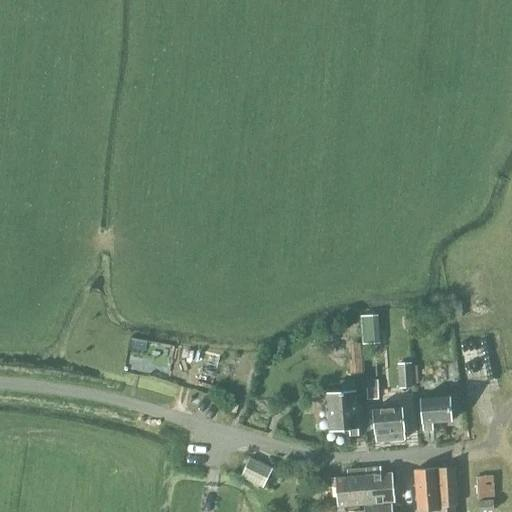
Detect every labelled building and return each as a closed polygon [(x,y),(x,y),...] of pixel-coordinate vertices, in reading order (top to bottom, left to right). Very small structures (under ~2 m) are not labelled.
[(379,316),(364,317),(366,345),(380,344),(379,316)] [(416,385),(415,369),(414,365),(400,365),(402,391),(416,390),(416,385)] [(500,365),(485,366),(486,381),(500,381),(500,365)] [(371,403),(382,402),(381,383),(369,383),(371,403)] [(362,436),(362,430),(359,392),(330,394),(333,433),(353,431),(353,437),(362,436)] [(425,425),(455,423),(453,398),(423,401),(425,425)] [(379,445),(408,442),(405,408),(375,411),(379,445)] [(434,426),(418,428),(420,445),(436,443),(434,426)] [(266,489),(275,471),(253,460),(244,478),(266,489)] [(383,469),(366,471),(369,507),(398,505),(395,475),(384,476),(383,469)] [(457,511),(457,509),(461,508),(457,469),(418,472),(420,511),(457,511)] [(341,509),(369,507),(366,471),(349,472),(350,479),(338,480),(341,509)] [(496,477),(480,478),(482,500),(498,499),(496,477)]
